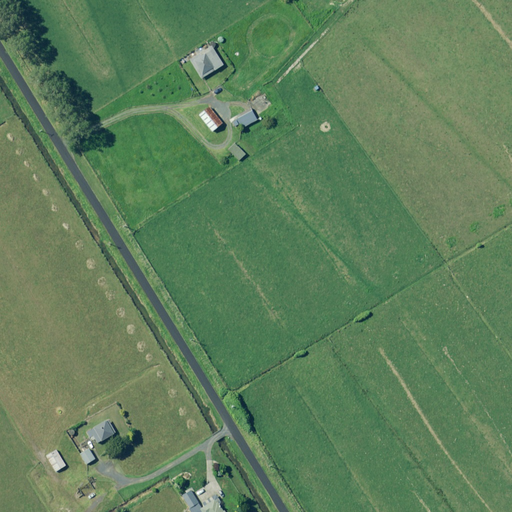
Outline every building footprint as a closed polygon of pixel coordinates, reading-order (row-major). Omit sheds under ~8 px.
[(223,65),(212,47),(199,54),(190,60),(201,79),(223,65)] [(223,124),(210,107),(199,115),(212,132),(223,124)] [(257,120),(252,112),(233,122),(237,131),(257,120)] [(245,155),(235,144),(228,150),(239,161),(245,155)] [(108,420),(86,433),(90,439),(91,438),(93,441),(95,440),(97,444),(116,433),(108,420)] [(96,459),(90,448),(80,455),(86,465),(96,459)] [(66,466),(56,450),(46,456),(56,472),(66,466)] [(191,491),(182,496),(190,509),(188,510),(189,511),(225,511),(224,511),(223,511),(221,507),(214,497),(200,505),(191,491)]
